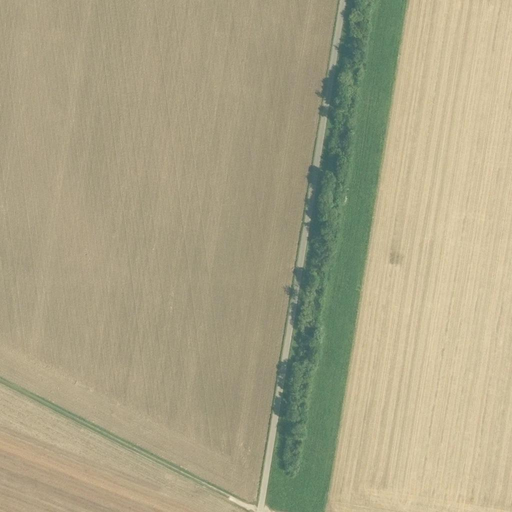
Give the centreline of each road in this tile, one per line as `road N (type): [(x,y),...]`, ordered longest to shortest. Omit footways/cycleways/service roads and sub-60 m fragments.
road 1 (track): [(345,0),(261,511)]
road 2 (track): [(0,383),(256,511)]
